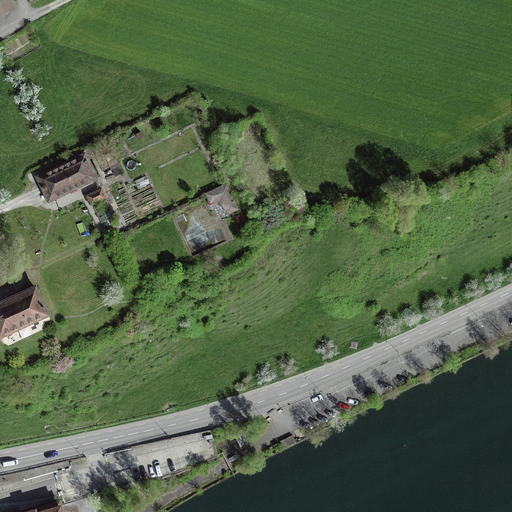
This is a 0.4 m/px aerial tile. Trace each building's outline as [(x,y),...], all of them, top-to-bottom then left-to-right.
[(0,0),(0,11),(3,10),(13,4),(10,0),(0,0)] [(36,177),(48,201),(95,179),(84,154),(36,177)] [(228,213),(236,209),(225,186),(207,195),(210,202),(219,201),(228,213)] [(100,190),(87,196),(102,228),(115,222),(100,190)] [(0,337),(48,316),(35,287),(0,302),(0,337)] [(357,343),(350,341),(348,348),(355,350),(357,343)] [(279,442),(283,449),(283,450),(295,444),(291,436),(279,442)]
